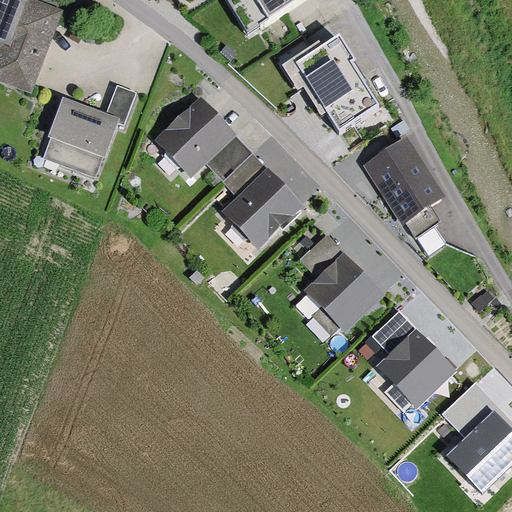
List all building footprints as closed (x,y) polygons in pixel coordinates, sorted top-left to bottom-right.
[(67,17),(15,0),(0,0),(0,45),(8,48),(0,73),(0,82),(41,96),(67,17)] [(320,0),(241,0),(264,36),(320,0)] [(345,37),(301,61),(343,136),(367,123),(352,96),(372,85),(345,37)] [(116,121),(68,104),(48,164),(99,182),(118,125),(129,129),(139,98),(126,93),(116,121)] [(238,140),(202,103),(159,146),(195,183),(238,140)] [(414,148),(372,173),(404,227),(446,202),(414,148)] [(307,211),(272,174),(227,216),(262,253),(307,211)] [(381,294),(344,256),(308,291),(346,329),(381,294)] [(455,370),(416,331),(379,367),(418,406),(455,370)] [(511,461),(511,431),(495,413),(450,456),(482,490),(511,461)]
